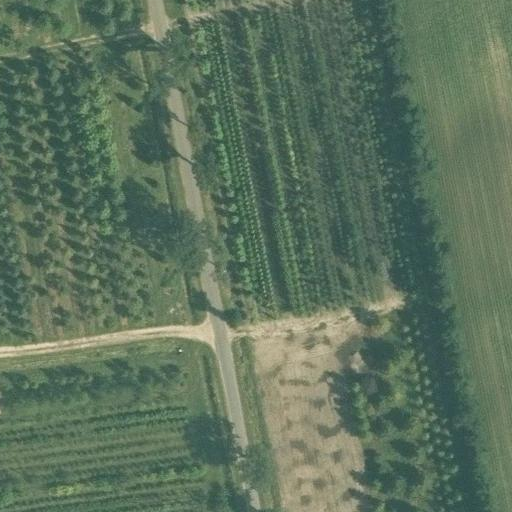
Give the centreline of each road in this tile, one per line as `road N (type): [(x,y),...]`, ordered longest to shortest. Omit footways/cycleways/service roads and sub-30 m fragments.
road 1 (unclassified): [(249,511),(149,0)]
road 2 (unknown): [(0,360),(214,333)]
